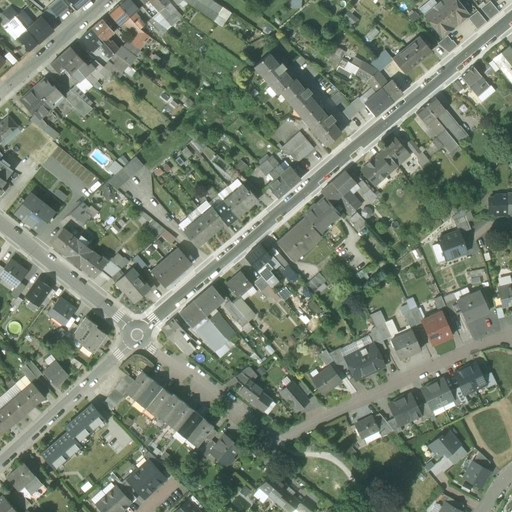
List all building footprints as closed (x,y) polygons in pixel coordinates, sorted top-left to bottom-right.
[(52,20),(53,20),(67,8),(60,0),(58,0),(45,11),(52,20)] [(67,0),(76,10),(87,0),(67,0)] [(130,0),(123,0),(118,5),(139,29),(145,25),(134,13),(138,9),(130,0)] [(173,14),(164,8),(157,0),(141,0),(145,4),(149,1),(159,12),(160,12),(166,20),(173,14)] [(171,0),(175,3),(190,13),(194,8),(181,0),(171,0)] [(223,8),(210,0),(181,0),(194,8),(213,21),(223,8)] [(290,0),(290,7),(301,8),(301,0),(290,0)] [(437,32),(442,37),(453,28),(451,26),(456,22),(458,24),(469,15),(464,9),(465,9),(457,0),(442,0),(442,1),(441,0),(432,7),(433,8),(424,16),(429,21),(428,22),(437,32)] [(481,8),(490,20),(499,12),(490,1),(481,8)] [(148,36),(139,29),(118,5),(109,13),(120,26),(124,23),(134,35),(130,40),(140,47),(143,42),(144,43),(145,41),(144,41),(148,36)] [(2,15),(3,15),(10,20),(15,16),(17,14),(11,8),(2,15)] [(352,26),(358,20),(349,10),(343,16),(352,26)] [(21,11),(17,14),(15,16),(26,30),(33,25),(21,11)] [(35,22),(41,30),(49,23),(52,20),(45,11),(43,13),(33,20),(35,22)] [(468,19),(477,30),(486,22),(477,11),(468,19)] [(159,12),(152,19),(160,25),(166,20),(160,12),(159,12)] [(7,22),(10,20),(3,15),(0,18),(0,21),(5,25),(8,23),(7,22)] [(8,23),(19,36),(26,30),(15,16),(10,20),(7,22),(8,23)] [(113,53),(114,53),(118,49),(112,41),(110,43),(107,39),(114,32),(102,19),(91,28),(113,53)] [(169,31),(160,25),(152,19),(148,22),(161,38),(169,31)] [(33,25),(26,30),(38,44),(47,36),(41,30),(35,22),(33,25)] [(54,29),(49,23),(41,30),(47,36),(54,29)] [(109,57),(113,53),(91,28),(81,38),(92,52),(100,45),(103,49),(102,50),(108,58),(109,57)] [(38,44),(26,30),(19,36),(17,38),(29,51),(38,44)] [(318,36),(316,39),(314,42),(317,44),(335,54),(331,61),(338,64),(341,58),(345,52),(339,48),(318,36)] [(394,61),(405,74),(431,51),(419,36),(392,59),(394,61)] [(438,44),(449,53),(457,46),(453,40),(452,41),(448,36),(438,44)] [(123,47),(135,57),(140,50),(128,41),(123,47)] [(80,82),(85,78),(89,74),(90,73),(82,64),(83,63),(84,62),(70,47),(59,56),(56,59),(65,69),(70,75),(72,73),(80,82)] [(120,47),(118,49),(114,53),(123,60),(127,63),(132,56),(120,47)] [(500,68),(511,83),(511,51),(509,47),(496,58),(502,66),(500,68)] [(384,51),(376,58),(377,59),(385,52),(384,51)] [(385,52),(377,59),(376,59),(384,69),(394,61),(392,59),(386,51),(385,52)] [(109,57),(114,62),(116,57),(117,56),(113,53),(109,57)] [(297,110),(304,117),(318,106),(308,95),(311,93),(307,88),(304,91),(294,79),(292,81),(282,70),(285,68),(281,63),(278,66),(269,54),(255,66),(261,74),(260,75),(270,87),(271,86),(278,94),(281,91),(287,99),(286,100),(296,111),(297,110)] [(135,59),(132,56),(127,63),(130,66),(135,59)] [(379,73),(384,69),(376,59),(377,59),(376,58),(369,67),(378,72),(379,73)] [(493,60),(500,68),(502,66),(496,58),(493,60)] [(59,74),(65,69),(56,59),(50,64),(59,74)] [(95,70),(98,73),(103,68),(103,67),(95,60),(90,64),(95,70)] [(359,68),(373,76),(378,72),(369,67),(362,62),(359,68)] [(87,67),(83,63),(82,64),(90,73),(95,70),(90,64),(87,67)] [(103,68),(112,77),(117,71),(108,63),(103,67),(103,68)] [(460,76),(469,86),(481,76),(472,67),(460,76)] [(112,77),(103,68),(98,73),(108,82),(112,77)] [(355,74),(367,81),(373,76),(359,68),(355,74)] [(379,73),(378,72),(373,76),(393,101),(402,93),(392,81),(388,84),(379,73)] [(97,82),(89,74),(85,78),(92,86),(97,82)] [(393,101),(373,76),(367,81),(377,92),(365,103),(376,115),(379,113),(393,101)] [(469,86),(473,92),(485,82),(481,76),(469,86)] [(33,88),(34,89),(52,109),(64,99),(65,98),(63,96),(54,85),(52,86),(44,77),(37,84),(37,85),(33,88)] [(452,85),(458,92),(463,89),(457,81),(452,85)] [(478,96),(483,92),(489,87),(489,86),(485,82),(473,92),(477,97),(478,96)] [(64,99),(73,108),(82,100),(86,96),(76,85),(70,90),(63,96),(65,98),(64,99)] [(490,85),(489,86),(489,87),(483,92),(487,97),(495,91),(490,85)] [(42,119),(52,109),(34,89),(21,100),(32,113),(33,112),(35,114),(40,120),(42,119)] [(348,120),(358,112),(351,104),(344,96),(340,91),(330,99),(348,120)] [(483,92),(478,96),(482,101),(487,97),(483,92)] [(358,98),(351,104),(358,112),(365,106),(358,98)] [(425,106),(435,118),(445,111),(434,98),(425,106)] [(327,117),(318,106),(304,117),(311,126),(309,127),(319,139),(321,137),(328,145),(341,134),(331,122),(334,119),(330,115),(327,117)] [(426,126),(430,123),(435,118),(425,106),(415,113),(426,126)] [(459,128),(445,111),(435,118),(445,131),(449,135),(450,135),(459,128)] [(33,122),(42,130),(47,125),(42,119),(40,120),(35,114),(29,120),(33,122)] [(0,141),(16,129),(8,118),(0,124),(0,141)] [(445,131),(435,118),(430,123),(440,135),(445,131)] [(42,130),(54,139),(58,134),(47,125),(42,130)] [(450,135),(458,145),(468,137),(460,127),(459,128),(450,135)] [(16,129),(0,141),(0,143),(2,146),(19,132),(16,129)] [(449,135),(445,131),(440,135),(444,140),(449,135)] [(280,150),(297,163),(313,150),(299,134),(280,150)] [(458,145),(450,135),(449,135),(444,140),(440,135),(438,137),(450,152),(458,145)] [(384,150),(392,160),(405,150),(395,137),(382,147),(384,150)] [(432,142),(439,151),(443,147),(436,138),(432,142)] [(405,145),(416,157),(422,152),(411,140),(405,145)] [(55,160),(63,150),(58,147),(50,156),(55,160)] [(206,148),(204,155),(213,159),(216,152),(206,148)] [(60,164),(67,154),(63,150),(55,160),(60,164)] [(378,155),(392,170),(397,166),(392,160),(384,150),(378,155)] [(410,155),(405,150),(392,160),(397,166),(410,155)] [(64,167),(72,158),(67,154),(60,164),(64,167)] [(361,171),(374,185),(392,170),(378,155),(372,161),(371,160),(366,164),(367,165),(361,171)] [(272,156),(267,160),(274,170),(280,165),(272,156)] [(136,157),(131,161),(139,170),(144,166),(136,157)] [(69,171),(77,161),(72,158),(64,167),(69,171)] [(269,174),(274,170),(267,160),(261,165),(269,174)] [(74,175),(81,165),(77,161),(69,171),(74,175)] [(134,174),(139,170),(131,161),(126,165),(134,174)] [(3,164),(0,168),(0,177),(4,181),(12,171),(3,164)] [(78,178),(86,169),(81,165),(74,175),(78,178)] [(130,178),(134,174),(126,165),(122,169),(130,178)] [(274,170),(280,176),(290,188),(301,179),(291,167),(285,171),(280,165),(274,170)] [(83,182),(90,172),(86,169),(78,178),(83,182)] [(125,182),(130,178),(122,169),(117,173),(125,182)] [(345,171),(331,183),(342,195),(347,190),(355,183),(345,171)] [(90,172),(83,182),(88,186),(95,176),(90,172)] [(121,186),(125,182),(117,173),(113,177),(121,186)] [(278,199),(290,188),(280,176),(267,186),(278,199)] [(116,190),(121,186),(113,177),(107,182),(116,190)] [(239,179),(229,188),(233,193),(243,185),(239,179)] [(362,195),(370,203),(377,197),(362,181),(357,185),(364,194),(362,195)] [(345,198),(342,195),(331,183),(320,192),(325,197),(331,204),(337,198),(340,202),(350,215),(355,210),(353,208),(345,198)] [(243,185),(233,193),(246,209),(247,210),(259,200),(250,190),(249,191),(243,185)] [(218,195),(219,196),(223,201),(233,193),(229,188),(228,187),(218,195)] [(58,190),(54,194),(63,201),(66,197),(58,190)] [(345,198),(350,194),(347,190),(342,195),(345,198)] [(55,212),(30,192),(13,213),(38,233),(55,212)] [(243,211),(246,209),(233,193),(223,201),(236,217),(237,218),(244,213),(243,211)] [(345,198),(353,208),(358,204),(350,194),(345,198)] [(219,196),(209,204),(212,207),(214,210),(223,201),(219,196)] [(325,197),(320,201),(336,219),(341,215),(331,204),(325,197)] [(488,214),(508,213),(507,197),(488,198),(488,214)] [(197,210),(202,216),(212,207),(209,204),(207,201),(197,209),(197,210)] [(233,219),(236,217),(223,201),(214,210),(225,222),(226,223),(228,226),(234,220),(233,219)] [(303,216),(304,217),(317,232),(324,225),(326,228),(336,219),(320,201),(315,205),(314,204),(309,207),(311,209),(303,216)] [(78,221),(84,226),(91,217),(85,212),(89,208),(83,203),(69,215),(78,222),(78,221)] [(214,210),(212,207),(202,216),(215,230),(216,231),(222,226),(221,225),(225,222),(214,210)] [(197,210),(197,209),(197,208),(187,217),(193,223),(202,216),(197,210)] [(465,216),(468,222),(473,220),(469,209),(463,211),(465,216)] [(349,220),(357,229),(365,222),(357,213),(349,220)] [(212,233),(215,230),(202,216),(193,223),(205,238),(207,240),(213,234),(212,233)] [(458,231),(459,233),(470,229),(468,222),(465,216),(454,221),(458,231)] [(319,234),(317,232),(304,217),(276,242),(292,259),(305,248),(307,250),(313,245),(311,242),(319,235),(319,234)] [(203,241),(205,238),(193,223),(183,232),(197,248),(204,242),(203,241)] [(317,232),(319,234),(326,228),(324,225),(317,232)] [(50,244),(79,266),(91,251),(62,228),(50,244)] [(160,235),(172,244),(177,239),(166,230),(160,235)] [(438,239),(445,260),(466,252),(459,233),(458,231),(438,239)] [(79,236),(76,239),(84,245),(87,241),(79,236)] [(245,257),(256,270),(263,264),(271,257),(260,244),(245,257)] [(150,271),(164,288),(192,264),(178,248),(150,271)] [(107,263),(91,251),(79,266),(95,278),(100,271),(107,263)] [(273,258),(283,270),(288,265),(278,253),(276,255),(273,258)] [(132,260),(141,270),(146,265),(137,255),(132,260)] [(100,271),(110,278),(120,270),(127,263),(122,259),(116,266),(110,262),(108,264),(107,263),(100,271)] [(0,273),(0,275),(15,287),(19,281),(26,271),(10,260),(3,269),(0,273)] [(277,281),(263,264),(256,270),(261,276),(268,284),(270,287),(277,281)] [(123,290),(135,303),(149,290),(144,284),(131,269),(124,275),(114,283),(121,291),(123,290)] [(110,278),(114,283),(124,275),(120,270),(110,278)] [(306,284),(314,293),(327,281),(319,272),(319,273),(306,284)] [(226,284),(238,297),(251,285),(241,274),(236,278),(235,276),(226,284)] [(253,283),(260,292),(268,284),(261,276),(253,283)] [(149,290),(152,294),(157,289),(149,280),(144,284),(149,290)] [(26,286),(19,281),(15,287),(10,294),(16,299),(18,297),(26,286)] [(33,299),(40,304),(51,289),(43,283),(42,284),(37,281),(25,297),(31,301),(33,299)] [(212,286),(202,294),(208,301),(208,300),(214,307),(224,299),(212,286)] [(499,296),(502,307),(511,304),(511,286),(511,287),(511,286),(498,290),(499,296)] [(467,287),(457,292),(458,297),(456,298),(456,299),(457,299),(457,300),(456,301),(461,312),(466,322),(488,311),(479,290),(470,295),(467,287)] [(56,292),(51,289),(40,304),(44,307),(56,292)] [(442,298),(444,304),(456,299),(456,298),(454,293),(442,298)] [(205,315),(212,322),(218,317),(218,316),(215,312),(214,312),(212,309),(214,307),(208,300),(208,301),(202,294),(194,301),(205,315)] [(438,310),(446,307),(444,304),(442,298),(440,296),(433,299),(438,310)] [(492,298),(494,309),(502,307),(499,296),(492,298)] [(11,307),(16,311),(23,301),(18,297),(16,299),(11,307)] [(48,313),(64,324),(75,310),(59,298),(48,313)] [(457,299),(456,299),(444,304),(446,307),(450,317),(461,312),(456,301),(457,300),(457,299)] [(236,332),(248,322),(235,306),(230,302),(229,300),(224,305),(238,320),(231,326),(236,332)] [(241,300),(235,306),(248,322),(250,324),(255,320),(248,312),(250,310),(241,300)] [(179,314),(190,327),(192,325),(205,315),(194,301),(193,301),(179,314)] [(410,310),(410,311),(416,325),(422,322),(421,320),(422,320),(417,306),(410,310)] [(409,328),(416,325),(410,311),(403,314),(409,328)] [(422,322),(432,344),(452,335),(441,312),(430,317),(430,316),(422,320),(421,320),(422,322)] [(192,325),(214,351),(228,339),(223,335),(221,334),(212,322),(205,315),(192,325)] [(72,336),(82,343),(83,343),(95,326),(95,327),(97,325),(85,317),(78,326),(71,335),(72,336)] [(229,329),(218,317),(212,322),(221,334),(223,335),(229,329)] [(161,329),(173,342),(181,336),(185,332),(173,319),(161,329)] [(73,323),(66,332),(64,336),(69,340),(72,336),(71,335),(78,326),(73,323)] [(375,327),(378,331),(382,340),(390,337),(384,323),(375,327)] [(107,335),(95,327),(95,326),(83,343),(82,343),(81,345),(93,353),(107,335)] [(58,344),(64,336),(66,332),(61,328),(52,340),(58,344)] [(223,335),(228,339),(234,335),(229,329),(223,335)] [(394,348),(399,359),(420,349),(412,330),(394,338),(397,346),(394,348)] [(386,348),(382,340),(378,331),(369,336),(373,344),(377,352),(386,348)] [(188,344),(181,336),(173,342),(180,351),(188,344)] [(180,351),(187,356),(194,351),(188,344),(180,351)] [(373,344),(359,351),(369,372),(376,369),(377,370),(383,367),(384,365),(377,352),(373,344)] [(341,349),(329,355),(333,360),(340,370),(349,366),(344,358),(345,357),(341,349)] [(325,366),(333,360),(329,355),(326,350),(318,356),(325,366)] [(363,375),(369,372),(359,351),(345,357),(344,358),(349,366),(355,379),(357,379),(363,377),(363,375)] [(49,366),(56,361),(50,354),(44,360),(49,366)] [(69,363),(78,369),(81,364),(72,358),(69,363)] [(43,372),(55,386),(68,375),(56,361),(49,366),(43,372)] [(31,362),(26,366),(37,378),(42,374),(31,362)] [(475,363),(464,368),(474,390),(485,385),(481,376),(475,363)] [(36,379),(37,378),(26,366),(24,364),(19,369),(25,375),(30,381),(31,383),(32,383),(30,381),(35,377),(36,379)] [(313,381),(322,394),(341,381),(330,366),(319,374),(320,376),(313,381)] [(464,395),(474,390),(464,368),(453,373),(460,387),(464,395)] [(234,376),(238,382),(241,379),(245,376),(248,374),(244,369),(234,376)] [(127,391),(137,398),(152,379),(142,372),(142,371),(134,381),(130,386),(127,390),(127,391)] [(487,374),(492,386),(496,384),(491,372),(487,374)] [(485,385),(486,388),(492,386),(487,374),(481,376),(485,385)] [(22,391),(31,383),(30,381),(25,375),(15,384),(22,391)] [(126,375),(122,380),(130,386),(134,381),(126,375)] [(238,392),(252,403),(260,392),(262,389),(245,376),(241,379),(245,382),(238,392)] [(280,381),(286,387),(291,382),(286,376),(280,381)] [(443,378),(432,383),(442,405),(452,400),(453,400),(449,392),(443,378)] [(162,387),(152,379),(137,398),(146,406),(162,387)] [(122,380),(118,384),(127,391),(127,390),(130,386),(122,380)] [(280,392),(296,411),(308,401),(304,397),(295,387),(291,382),(286,387),(280,392)] [(295,387),(304,397),(310,392),(301,382),(295,387)] [(31,383),(22,391),(12,400),(3,408),(0,410),(0,434),(5,430),(15,422),(24,414),(34,405),(44,397),(32,383),(31,383)] [(432,410),(442,405),(432,383),(421,389),(427,402),(431,410),(432,410)] [(12,400),(22,391),(15,384),(6,392),(12,400)] [(118,384),(115,389),(123,396),(127,391),(118,384)] [(172,396),(162,387),(146,406),(153,411),(156,414),(158,413),(172,396)] [(460,387),(454,389),(461,403),(462,405),(468,403),(464,395),(460,387)] [(115,389),(111,393),(119,400),(123,396),(115,389)] [(455,406),(461,403),(454,389),(449,392),(453,400),(452,400),(455,406)] [(0,405),(3,408),(12,400),(6,392),(0,396),(0,405)] [(269,399),(260,392),(252,403),(263,411),(264,410),(262,408),(269,399)] [(111,393),(107,398),(116,405),(119,400),(111,393)] [(173,394),(172,396),(158,413),(168,421),(183,402),(173,394)] [(410,394),(399,399),(409,420),(420,416),(420,415),(416,407),(410,394)] [(111,411),(116,405),(107,398),(103,403),(111,411)] [(272,400),(269,399),(262,408),(264,410),(272,400)] [(399,425),(409,420),(399,399),(388,404),(395,418),(399,426),(399,425)] [(193,410),(183,402),(168,421),(177,429),(193,410)] [(427,402),(422,405),(428,418),(434,415),(432,410),(431,410),(427,402)] [(64,427),(68,431),(77,442),(103,419),(91,405),(64,427)] [(422,421),(428,418),(422,405),(416,407),(420,415),(420,416),(422,421)] [(203,418),(193,410),(177,429),(187,437),(203,418)] [(381,437),(393,431),(386,422),(379,413),(371,417),(377,428),(376,428),(381,437)] [(361,438),(363,437),(370,434),(369,432),(376,428),(377,428),(371,417),(371,416),(355,424),(361,438)] [(213,426),(203,418),(187,437),(198,445),(200,443),(211,429),(213,426)] [(395,418),(386,422),(393,431),(396,434),(402,431),(399,425),(399,426),(395,418)] [(381,437),(376,428),(369,432),(370,434),(363,437),(366,444),(381,437)] [(200,443),(204,447),(211,440),(216,433),(211,429),(200,443)] [(80,445),(77,442),(68,431),(41,454),(53,468),(80,445)] [(440,436),(440,435),(428,445),(438,457),(443,453),(444,452),(447,455),(460,445),(448,431),(441,436),(440,436)] [(227,463),(229,465),(234,459),(231,457),(238,449),(231,443),(232,441),(224,435),(216,444),(210,451),(210,452),(226,464),(227,463)] [(216,444),(211,440),(204,447),(200,452),(206,457),(210,452),(210,451),(216,444)] [(467,453),(460,445),(447,455),(446,456),(453,465),(467,453)] [(148,460),(158,470),(163,466),(148,451),(143,456),(148,461),(148,460)] [(473,462),(486,469),(490,462),(478,452),(473,462)] [(148,461),(138,470),(154,488),(165,479),(158,470),(148,460),(148,461)] [(464,478),(480,487),(485,479),(484,478),(488,470),(486,469),(473,462),(472,461),(466,472),(467,472),(464,478)] [(431,462),(424,468),(428,473),(435,467),(431,462)] [(17,490),(18,490),(23,485),(34,476),(23,463),(6,478),(17,490)] [(144,498),(154,488),(138,470),(128,479),(127,480),(136,489),(144,498)] [(260,486),(274,498),(283,488),(285,485),(271,473),(260,486)] [(34,476),(23,485),(29,492),(30,494),(42,484),(34,476)] [(122,483),(128,489),(131,493),(136,489),(127,480),(128,479),(126,478),(121,482),(122,483)] [(119,486),(125,492),(128,489),(122,483),(119,486)] [(24,497),(29,492),(23,485),(18,490),(24,497)] [(116,486),(105,495),(120,511),(121,511),(123,510),(122,509),(130,502),(123,494),(116,486)] [(274,498),(283,506),(291,496),(283,488),(274,498)] [(131,493),(128,489),(125,492),(123,494),(130,502),(131,503),(136,499),(131,493)] [(11,496),(22,508),(28,502),(24,497),(18,490),(17,490),(11,496)] [(0,497),(0,511),(17,511),(2,495),(0,497)] [(120,511),(105,495),(95,505),(101,511),(120,511)] [(289,511),(299,502),(291,496),(283,506),(289,511)] [(445,502),(460,511),(463,505),(448,497),(445,502)] [(199,511),(188,500),(174,511),(199,511)] [(289,511),(308,511),(309,511),(299,502),(289,511)] [(445,502),(439,511),(461,511),(462,511),(460,511),(445,502)]
